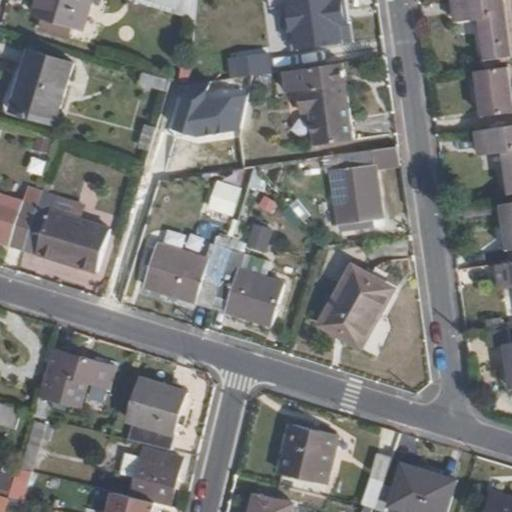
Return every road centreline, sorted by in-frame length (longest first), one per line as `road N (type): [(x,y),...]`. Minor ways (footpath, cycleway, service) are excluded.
road 1 (residential): [(459,429),(400,0)]
road 2 (residential): [(0,289),(241,365)]
road 3 (residential): [(241,365),(459,429)]
road 4 (residential): [(206,511),(241,365)]
